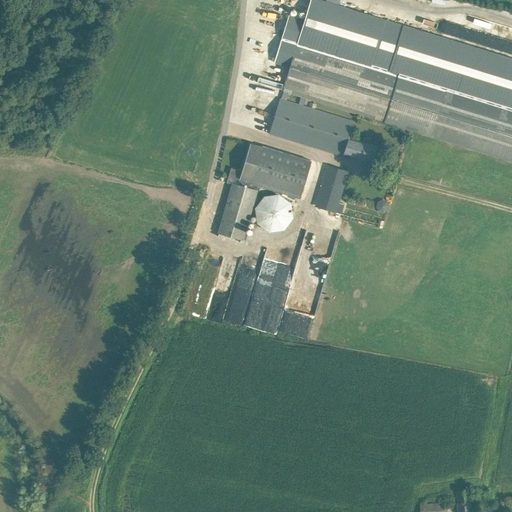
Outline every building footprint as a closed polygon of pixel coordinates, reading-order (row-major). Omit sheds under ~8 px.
[(269,134),(343,156),(344,154),(377,164),(382,148),(349,137),(354,121),(303,106),(305,98),(511,161),(511,59),(318,0),(310,0),(304,20),(289,15),(274,62),(290,67),(282,91),(283,91),(281,99),(280,98),(269,134)] [(250,183),(299,198),(307,172),(269,160),(272,149),(262,146),(261,148),(250,144),(240,178),(251,181),(250,183)] [(315,205),(336,212),(348,172),(327,165),(315,205)] [(218,233),(242,240),(257,190),(233,183),(218,233)] [(255,208),(256,223),(269,232),(284,230),(293,218),(291,202),(278,194),(264,196),(255,208)] [(456,491),(457,511),(471,511),(470,490),(456,491)]
